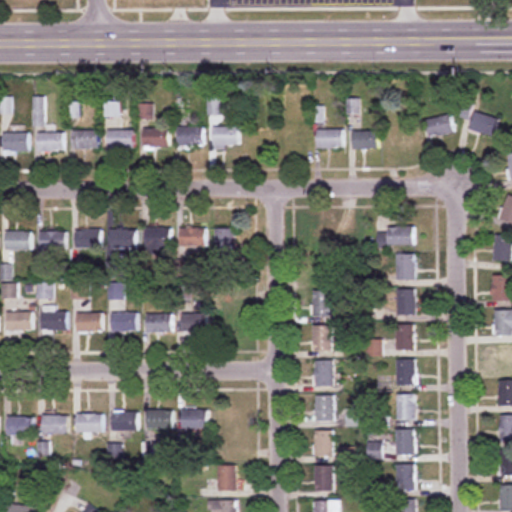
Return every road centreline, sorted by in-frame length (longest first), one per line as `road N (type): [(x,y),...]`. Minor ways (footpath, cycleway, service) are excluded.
road 1 (secondary): [(511,40),(0,42)]
road 2 (residential): [(460,187),(0,186)]
road 3 (residential): [(280,511),(278,186)]
road 4 (residential): [(461,511),(460,187)]
road 5 (residential): [(282,374),(0,374)]
